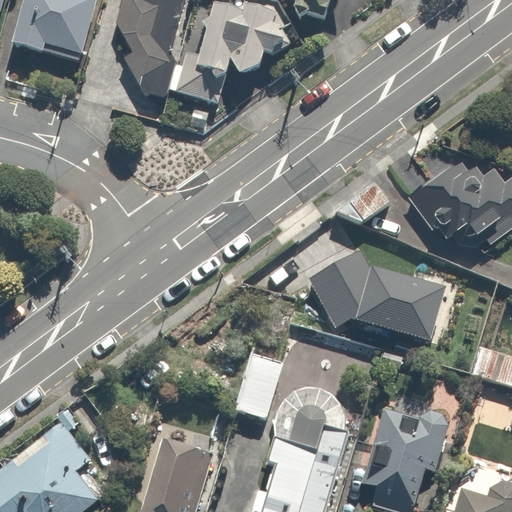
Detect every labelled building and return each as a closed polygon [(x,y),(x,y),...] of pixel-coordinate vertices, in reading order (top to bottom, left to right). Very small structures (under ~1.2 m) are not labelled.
[(0,0),(0,23),(6,25),(12,0),(0,0)] [(118,0),(31,0),(17,52),(82,70),(92,35),(107,40),(118,0)] [(132,55),(123,60),(146,99),(151,97),(166,101),(177,64),(170,55),(185,0),(123,0),(116,26),(132,55)] [(207,37),(203,54),(189,51),(185,71),(180,70),(173,100),(193,105),(189,124),(205,128),(210,109),(225,112),(234,73),(238,74),(234,91),(262,97),(269,66),(276,68),(279,55),(296,59),(302,33),(281,28),(283,17),(252,10),(253,6),(227,0),(197,0),(190,33),(207,37)] [(286,0),(285,6),(308,13),(306,19),(335,27),(342,3),(355,7),(356,0),(286,0)] [(511,183),(461,167),(458,177),(447,173),(440,193),(419,186),(406,226),(482,251),(485,241),(495,245),(499,233),(507,235),(509,227),(511,227),(511,183)] [(425,284),(334,258),(317,318),(408,344),(425,284)] [(484,338),(442,326),(428,370),(470,383),(484,338)] [(288,365),(252,356),(237,419),(273,427),(288,365)] [(511,359),(506,358),(497,388),(511,392),(511,359)] [(0,511),(106,511),(124,499),(77,400),(37,431),(44,443),(0,482),(0,511)] [(424,423),(380,410),(354,501),(390,511),(426,511),(427,509),(424,508),(432,479),(437,481),(453,423),(426,415),(424,423)] [(291,454),(278,449),(271,470),(280,473),(266,511),(334,511),(359,441),(302,421),(291,454)] [(207,511),(220,460),(157,445),(140,511),(207,511)] [(511,511),(511,495),(498,490),(493,506),(468,496),(462,511),(511,511)]
